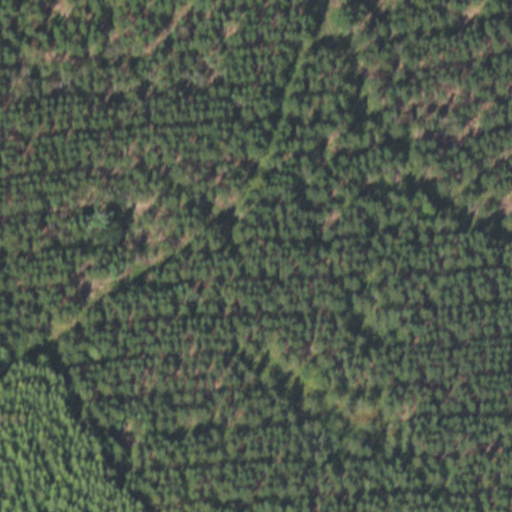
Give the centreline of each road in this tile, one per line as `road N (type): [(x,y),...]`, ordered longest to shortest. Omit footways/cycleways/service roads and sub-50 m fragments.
road 1 (track): [(331,50),(293,55),(253,179),(121,292),(0,361)]
road 2 (track): [(511,241),(437,205),(331,50),(325,0)]
